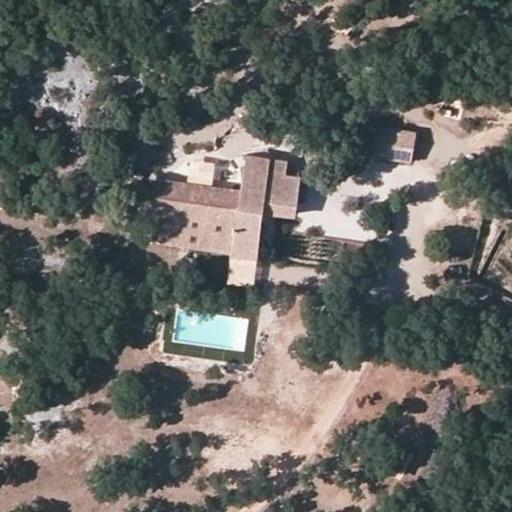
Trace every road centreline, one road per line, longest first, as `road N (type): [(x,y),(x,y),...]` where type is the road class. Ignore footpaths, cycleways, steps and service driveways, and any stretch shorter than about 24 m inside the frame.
road 1 (track): [(404,241),(291,487),(249,511)]
road 2 (track): [(404,241),(435,173),(511,114)]
